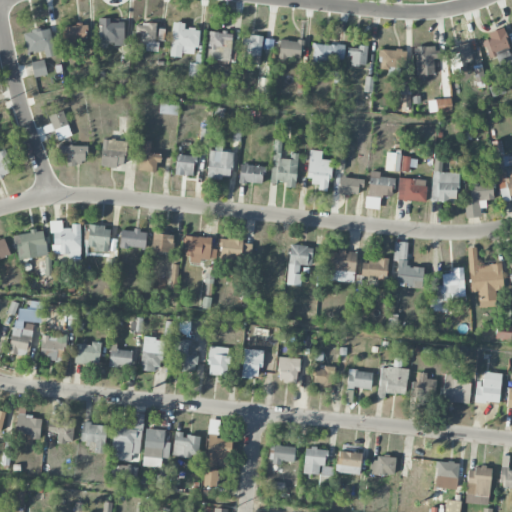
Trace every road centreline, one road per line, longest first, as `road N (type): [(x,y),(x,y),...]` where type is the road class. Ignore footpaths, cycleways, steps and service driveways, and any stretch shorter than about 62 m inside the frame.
road 1 (residential): [(511,439),(0,381)]
road 2 (residential): [(511,225),(447,232),(104,197),(0,208)]
road 3 (residential): [(485,0),(397,13),(283,0)]
road 4 (residential): [(53,197),(0,9)]
